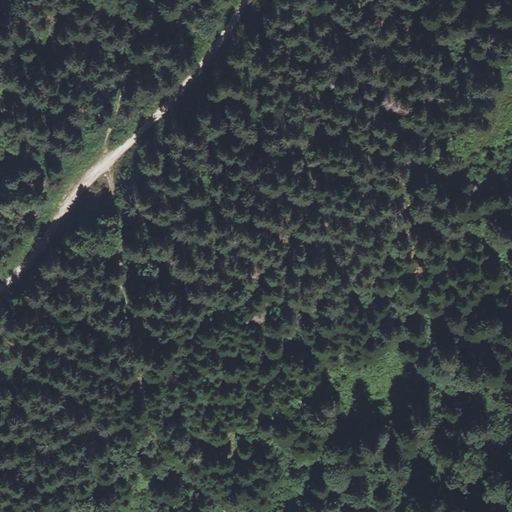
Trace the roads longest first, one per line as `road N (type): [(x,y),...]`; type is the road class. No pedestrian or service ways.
road 1 (track): [(105,163),(201,64),(244,0)]
road 2 (track): [(105,163),(134,0)]
road 3 (track): [(0,287),(105,163)]
